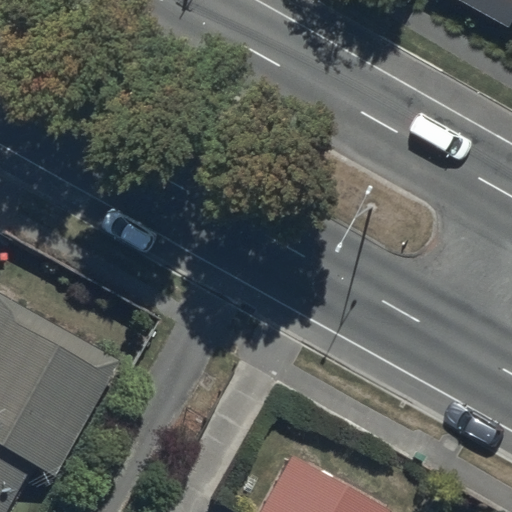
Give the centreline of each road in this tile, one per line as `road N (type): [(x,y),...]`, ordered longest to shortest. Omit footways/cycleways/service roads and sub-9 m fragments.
road 1 (secondary): [(462,347),(0,87)]
road 2 (secondary): [(150,0),(511,203)]
